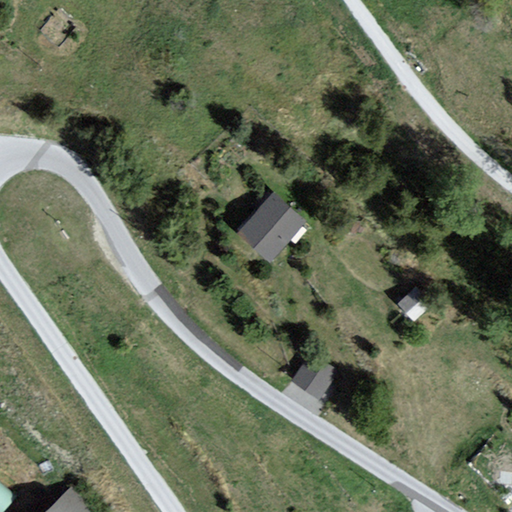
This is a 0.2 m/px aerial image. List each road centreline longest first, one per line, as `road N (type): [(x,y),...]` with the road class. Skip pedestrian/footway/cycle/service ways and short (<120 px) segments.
road 1 (unclassified): [(449,511),(194,336),(69,166),(56,157),(0,155)]
road 2 (unclassified): [(177,511),(0,256)]
road 3 (unclassified): [(351,0),(422,98),(511,183)]
